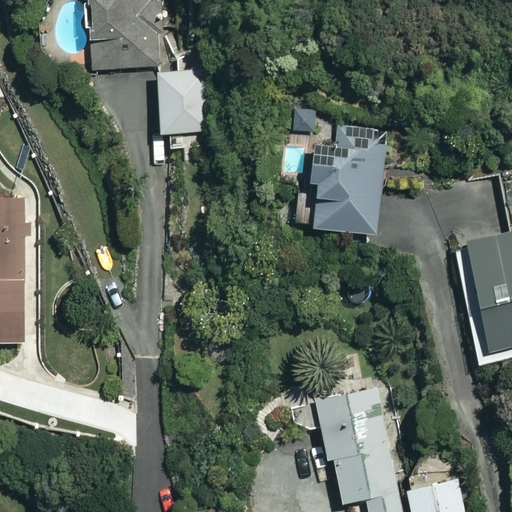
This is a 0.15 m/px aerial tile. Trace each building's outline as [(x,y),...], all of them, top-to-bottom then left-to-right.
[(156,0),(83,0),(88,68),(161,63),(156,0)] [(208,70),(154,71),(155,130),(209,129),(208,70)] [(315,109),(289,108),(288,129),(314,131),(315,109)] [(307,148),(283,145),(274,220),(373,231),(385,127),(334,122),(332,144),(308,142),(307,148)] [(23,199),(0,198),(0,340),(17,341),(23,199)] [(511,355),(511,226),(454,236),(474,362),(511,355)] [(399,511),(374,386),(312,399),(323,457),(328,456),(336,500),(362,495),(365,511),(399,511)] [(464,511),(458,477),(403,487),(407,511),(464,511)]
